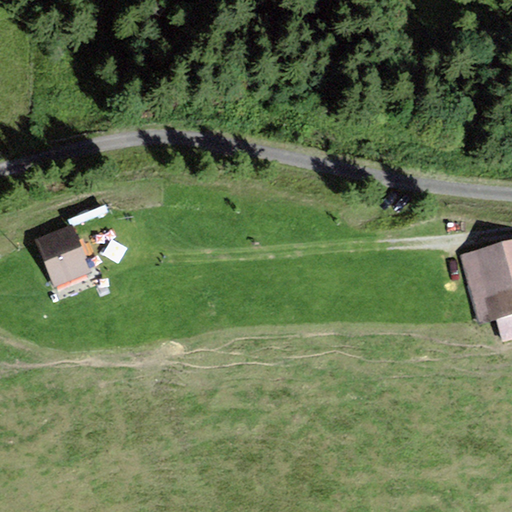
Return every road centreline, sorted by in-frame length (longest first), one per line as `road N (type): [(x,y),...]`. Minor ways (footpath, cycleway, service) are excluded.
road 1 (track): [(0,166),(121,140),(183,137),(463,188),(511,189)]
road 2 (track): [(511,243),(161,256)]
